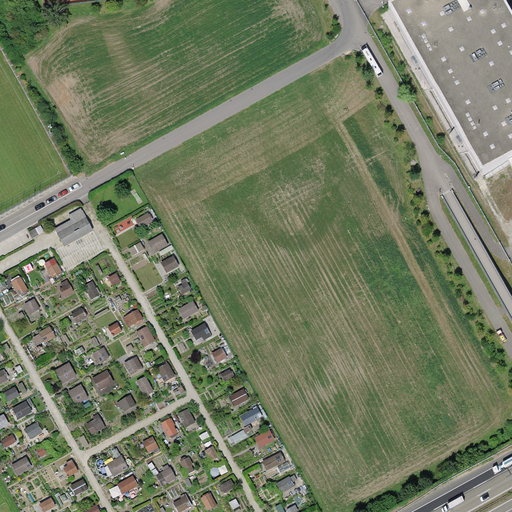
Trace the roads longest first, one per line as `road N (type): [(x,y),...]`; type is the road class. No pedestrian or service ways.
road 1 (unclassified): [(341,0),(511,307)]
road 2 (unclassified): [(127,161),(0,229)]
